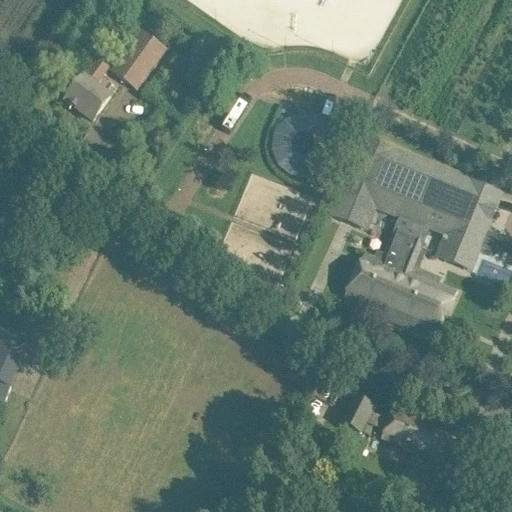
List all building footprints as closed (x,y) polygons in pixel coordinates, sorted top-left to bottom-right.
[(142,33),(113,73),(139,92),(168,52),(142,33)] [(85,77),(78,88),(66,104),(93,123),(111,99),(96,89),(109,70),(99,62),(87,78),(85,77)] [(270,166),(317,182),(336,129),(289,113),(270,166)] [(361,141),(339,196),(375,210),(399,220),(428,231),(444,238),(442,243),(477,257),(479,252),(487,233),(452,219),(467,182),(436,169),(435,171),(361,141)] [(0,213),(0,239),(10,218),(0,213)] [(437,342),(456,294),(411,275),(420,252),(403,244),(400,251),(389,247),(382,263),(365,255),(360,266),(358,265),(342,306),(363,314),(365,308),(375,312),(373,318),(437,342)] [(0,328),(0,400),(11,404),(33,339),(0,328)] [(413,455),(411,462),(405,479),(409,480),(401,504),(423,511),(511,511),(433,483),(435,479),(422,474),(421,465),(424,459),(432,461),(430,466),(447,474),(462,433),(395,408),(389,423),(372,416),(374,410),(354,402),(343,432),(363,440),(368,426),(386,431),(383,440),(404,448),(403,451),(413,455)]
